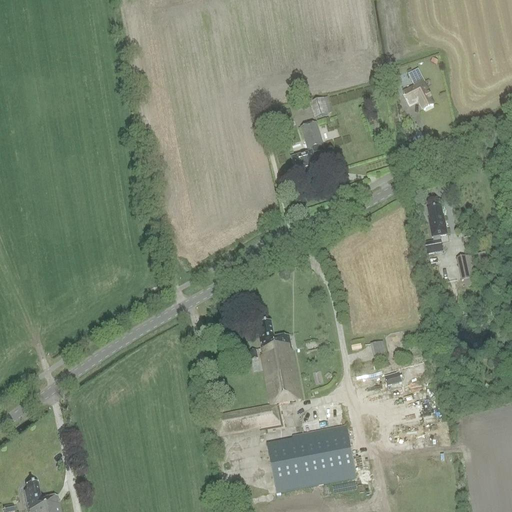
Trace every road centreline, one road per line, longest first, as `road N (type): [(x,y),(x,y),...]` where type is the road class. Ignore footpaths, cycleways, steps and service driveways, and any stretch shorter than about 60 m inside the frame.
road 1 (tertiary): [(0,426),(157,321),(511,129)]
road 2 (track): [(176,290),(122,0)]
